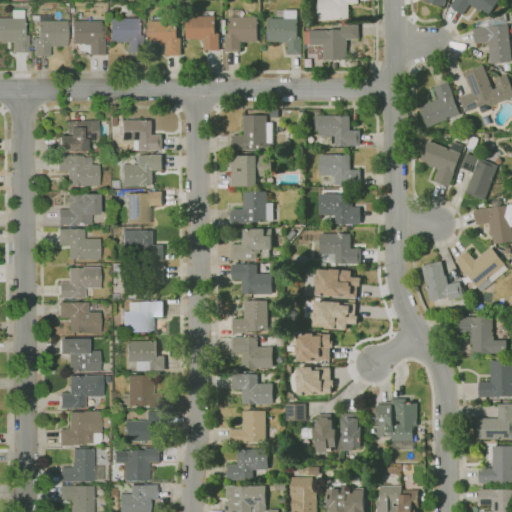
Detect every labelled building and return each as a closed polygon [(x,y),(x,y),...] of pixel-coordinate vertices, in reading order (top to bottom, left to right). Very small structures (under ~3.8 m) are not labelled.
[(318,20),(317,0),(357,0),(358,3),(348,4),(349,19),(318,20)] [(462,15),(449,6),(453,0),(501,0),(502,1),(499,6),(496,4),(488,15),(477,6),(475,8),(470,4),(462,15)] [(138,18),(134,13),(134,4),(144,4),(144,18),(139,18),(139,35),(142,35),(142,53),(127,52),(127,42),(122,42),(114,42),(114,41),(109,41),(109,18),(138,18)] [(240,52),(224,52),(224,34),(228,34),(229,17),(230,17),(230,9),(241,10),(241,17),(257,17),(257,42),(240,42),(240,52)] [(302,55),(287,55),(287,43),(280,43),(280,42),(268,42),(268,18),(284,18),(284,10),(297,10),(297,18),(297,38),(302,38),(302,55)] [(482,22),(506,13),(507,25),(508,25),(511,62),(491,64),(489,42),(475,44),(473,28),(482,27),(482,22)] [(49,56),(34,56),(34,46),(31,46),(31,38),(38,38),(38,16),(51,16),(51,21),(67,21),(67,23),(70,23),(70,39),(67,39),(67,47),(49,47),(49,56)] [(220,51),(199,51),(199,49),(203,49),(203,41),(198,41),(198,39),(185,39),(185,16),(215,16),(215,34),(219,34),(219,49),(220,49),(220,51)] [(28,53),(12,53),(12,42),(7,42),(0,42),(0,18),(24,18),(24,35),(28,35),(28,53)] [(105,55),(84,55),(84,54),(89,54),(89,46),(84,46),(84,44),(71,44),(71,21),(100,21),(100,38),(105,38),(105,55)] [(181,56),(165,56),(165,45),(160,45),(160,44),(148,44),(148,42),(146,42),(146,38),(148,38),(148,21),(176,21),(177,38),(180,38),(181,56)] [(323,60),(323,45),(310,46),(310,44),(304,44),(304,32),(310,32),(310,31),(342,30),(342,25),(359,25),(359,39),(347,40),(347,60),(323,60)] [(481,114),(478,107),(465,113),(459,98),(472,93),(464,73),(483,65),(493,89),(498,87),(495,79),(507,74),(511,86),(511,97),(491,106),(493,111),(490,112),(488,111),(481,114)] [(453,129),(449,118),(427,127),(419,106),(438,99),(434,88),(448,82),(464,125),(453,129)] [(303,126),(296,126),(297,112),(304,112),(303,126)] [(273,150),(241,150),(241,149),(231,149),(231,135),(242,135),(242,128),(243,128),(243,116),(266,115),(266,123),(273,123),(273,150)] [(360,146),(348,146),(348,145),(334,145),(334,136),(319,136),(319,130),(315,130),(315,116),(350,116),(349,130),(360,130),(360,146)] [(149,151),(149,150),(136,150),(132,150),(132,140),(121,141),(121,120),(138,120),(151,120),(152,135),(162,135),(162,150),(149,151)] [(58,151),(58,136),(67,136),(67,121),(98,121),(98,141),(87,141),(87,150),(58,151)] [(474,150),(466,148),(471,136),(478,139),(474,150)] [(448,187),(434,181),(439,169),(428,165),(429,163),(420,160),(428,141),(461,154),(448,187)] [(485,200),(466,193),(473,173),(460,168),(465,153),(498,165),(485,200)] [(230,186),(230,184),(229,184),(229,172),(230,172),(230,165),(229,165),(229,159),(230,159),(230,156),(261,156),(261,154),(269,154),(269,156),(271,155),(271,176),(256,176),(256,186),(230,186)] [(98,186),(80,186),(67,186),(67,171),(57,171),(57,155),(70,155),(70,157),(90,157),(90,165),(98,165),(98,186)] [(122,186),(121,165),(137,165),(137,155),(161,155),(162,170),(152,170),(152,185),(122,186)] [(360,185),(335,185),(335,175),(319,175),(319,155),(350,155),(350,170),(360,170),(360,185)] [(127,224),(126,206),(123,206),(122,195),(126,195),(126,194),(145,193),(145,192),(161,191),(162,210),(161,210),(161,205),(150,205),(150,210),(149,211),(149,223),(127,224)] [(247,224),(231,224),(231,210),(242,210),(242,204),(243,204),(243,192),(266,192),(266,199),(272,199),(273,220),(266,220),(266,221),(247,221),(247,224)] [(68,197),(68,194),(98,194),(99,214),(91,214),(91,224),(82,224),(82,226),(77,226),(77,225),(58,225),(58,209),(68,209),(68,204),(66,202),(66,198),(68,197)] [(360,224),(348,224),(335,224),(335,214),(319,214),(319,194),(352,194),(352,207),(360,207),(360,224)] [(511,241),(494,244),(492,234),(490,235),(489,223),(476,225),(474,209),(490,207),(490,208),(509,205),(511,226),(511,241)] [(99,259),(68,259),(68,245),(57,245),(57,229),(84,229),(84,239),(99,239),(99,259)] [(231,260),(231,244),(243,244),(243,229),(272,229),(272,249),(269,249),(269,257),(263,257),(263,249),(261,249),(261,253),(257,253),(257,260),(231,260)] [(163,260),(138,261),(138,251),(122,251),(122,231),(152,230),(152,245),(163,245),(163,260)] [(361,264),(348,264),(348,263),(335,263),(329,263),(329,254),(320,254),(320,234),(351,234),(351,248),(361,248),(361,264)] [(481,293),(455,261),(467,251),(475,260),(491,247),(509,270),(481,293)] [(430,302),(421,266),(441,261),(445,276),(446,276),(448,284),(460,281),(463,297),(448,301),(448,298),(430,302)] [(59,298),(59,283),(69,283),(68,268),(78,268),(78,264),(84,264),(84,268),(99,267),(99,288),(84,288),(84,298),(59,298)] [(272,294),(242,294),(242,279),(231,279),(231,264),(257,264),(257,273),(272,273),(272,294)] [(153,295),(122,295),(122,280),(139,280),(138,265),(163,265),(163,280),(153,280),(153,295)] [(350,269),(316,268),(315,295),(357,297),(358,276),(350,276),(350,269)] [(355,323),(356,302),(313,300),(313,327),(346,328),(346,323),(355,323)] [(154,332),(123,332),(122,312),(137,312),(137,302),(151,302),(151,301),(163,301),(163,317),(153,317),(154,332)] [(232,335),(232,314),(233,314),(233,319),(244,319),(244,314),(244,301),(268,301),(268,331),(248,331),(248,333),(234,333),(234,335),(232,335)] [(483,311),(479,311),(475,308),(476,304),(480,301),(484,303),(485,307),(483,311)] [(99,333),(69,333),(69,318),(58,318),(58,303),(87,303),(87,312),(100,312),(99,333)] [(472,354),(472,344),(470,344),(470,332),(458,332),(458,317),(474,317),(474,318),(492,317),(493,336),(494,336),(494,340),(507,340),(507,354),(472,354)] [(296,361),(330,360),(329,333),(296,334),(296,361)] [(273,368),(242,368),(242,353),(232,353),(232,337),(258,338),(257,347),(273,347),(273,368)] [(100,372),(69,372),(68,354),(59,354),(59,339),(88,339),(88,351),(99,351),(100,372)] [(135,371),(135,362),(127,362),(126,341),(156,340),(157,356),(164,356),(165,370),(135,371)] [(494,397),(478,397),(478,382),(491,382),(490,361),(496,361),(496,357),(509,357),(509,360),(511,360),(511,396),(494,396),(494,397)] [(330,393),(330,366),(296,366),(296,393),(330,393)] [(273,404),(242,404),(242,389),(232,390),(232,374),(258,374),(258,384),(273,383),(273,404)] [(59,409),(59,394),(69,393),(69,376),(102,375),(102,396),(84,396),(85,408),(59,409)] [(163,407),(148,407),(147,405),(129,406),(122,406),(122,393),(128,393),(128,376),(153,375),(153,393),(163,393),(163,407)] [(414,450),(392,450),(392,437),(375,437),(375,419),(377,419),(377,405),(378,405),(378,402),(391,402),(391,398),(406,398),(406,403),(417,403),(417,426),(415,426),(415,436),(417,436),(417,439),(414,439),(414,450)] [(306,420),(286,420),(286,404),(306,404),(306,420)] [(511,439),(476,439),(476,418),(498,418),(498,404),(511,404),(511,439)] [(97,444),(86,444),(86,445),(78,445),(78,447),(61,448),(61,446),(59,446),(59,430),(69,429),(68,412),(82,412),(100,411),(100,440),(97,444)] [(163,441),(125,441),(125,421),(145,421),(145,411),(163,411),(163,441)] [(230,443),(230,429),(242,429),(242,424),(243,424),(243,411),(266,411),(266,441),(261,441),(261,442),(259,442),(259,441),(247,441),(247,443),(230,443)] [(326,454),(317,454),(317,445),(315,445),(315,438),(312,438),(312,427),(317,427),(317,420),(317,414),(331,414),(331,420),(333,420),(333,429),(337,429),(337,430),(342,430),(342,413),(358,413),(358,418),(359,418),(359,426),(362,426),(362,448),(353,448),(353,451),(343,451),(343,449),(337,449),(337,450),(329,450),(329,452),(326,452),(326,454)] [(107,428),(103,428),(103,426),(101,426),(101,417),(102,417),(102,414),(108,414),(108,417),(109,417),(109,426),(107,426),(107,428)] [(511,484),(478,484),(478,468),(492,468),(492,446),(511,446),(511,484)] [(149,481),(123,481),(123,463),(114,463),(114,451),(142,451),(142,448),(159,448),(159,462),(149,462),(149,481)] [(94,481),(60,481),(60,467),(71,467),(71,463),(73,463),(73,449),(93,449),(93,466),(103,466),(103,480),(94,480),(94,481)] [(227,480),(227,465),(237,464),(237,449),(267,449),(268,469),(253,470),(253,479),(240,479),(240,480),(227,480)] [(291,511),(291,477),(312,477),(312,488),(315,488),(315,493),(317,493),(317,511),(291,511)] [(149,511),(119,511),(119,494),(130,494),(130,485),(156,485),(156,499),(149,499),(149,511)] [(93,511),(70,511),(70,500),(59,500),(60,486),(94,486),(93,511)] [(225,511),(225,502),(230,501),(230,498),(225,498),(225,486),(265,486),(266,511),(255,511),(255,507),(250,507),(250,511),(225,511)] [(330,511),(328,511),(328,490),(338,490),(338,486),(347,486),(347,492),(354,492),(354,490),(357,490),(357,489),(364,489),(364,490),(365,490),(365,511),(330,511)] [(376,511),(376,501),(379,501),(379,496),(381,496),(380,486),(401,486),(401,490),(418,490),(419,509),(415,509),(415,511),(376,511)] [(511,511),(480,511),(491,511),(491,505),(479,505),(479,489),(495,489),(495,490),(511,490),(511,511)]
